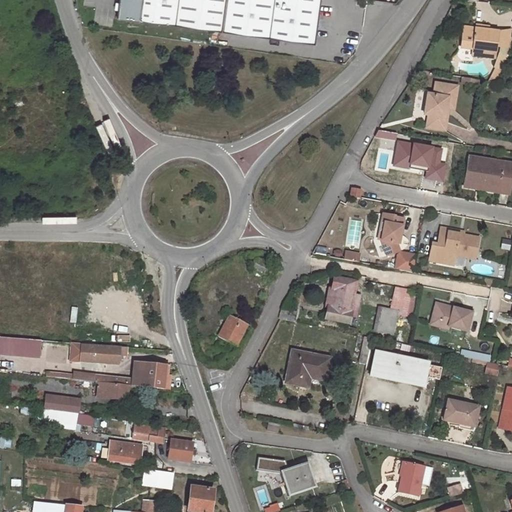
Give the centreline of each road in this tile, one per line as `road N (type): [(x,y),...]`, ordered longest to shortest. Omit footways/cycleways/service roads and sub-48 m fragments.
road 1 (residential): [(341,441),(319,446),(238,434),(225,405),(230,381),(298,255)]
road 2 (residential): [(182,260),(172,302),(176,333),(237,511)]
road 3 (unclassified): [(413,0),(341,84),(228,171)]
road 4 (residential): [(346,167),(437,0)]
road 5 (unclassified): [(153,161),(81,56),(61,0)]
road 6 (residential): [(480,292),(298,255)]
road 7 (residential): [(346,167),(373,190),(511,216)]
road 8 (residential): [(511,462),(360,431),(341,441)]
road 9 (unclassified): [(135,218),(96,231),(0,231)]
